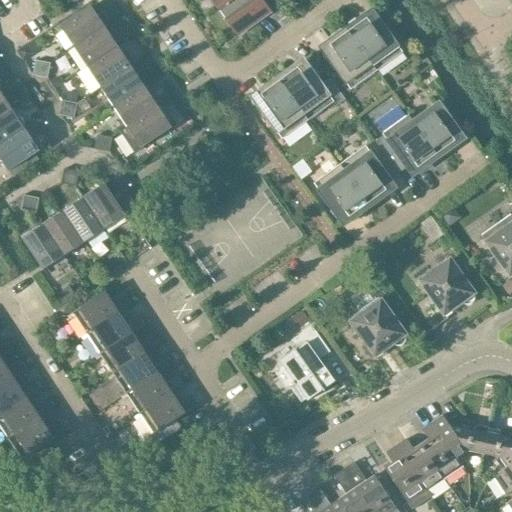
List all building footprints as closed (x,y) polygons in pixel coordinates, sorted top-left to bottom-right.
[(211,0),(237,36),(270,12),(261,0),(211,0)] [(74,48),(105,27),(102,23),(104,22),(93,7),(92,8),(91,7),(60,27),(74,48)] [(347,28),(378,71),(403,53),(374,13),(364,20),(362,17),(347,28)] [(74,48),(87,68),(118,47),(116,43),(117,42),(107,26),(105,27),(74,48)] [(351,91),(378,71),(347,28),(330,41),(332,44),(322,51),(351,91)] [(87,68),(100,88),(132,67),(129,63),(130,62),(120,46),(118,47),(87,68)] [(40,77),(43,62),(35,61),(32,75),(40,77)] [(47,78),(50,64),(43,62),(40,77),(47,78)] [(278,78),(309,121),(334,103),(337,106),(345,100),(330,79),(322,84),(306,62),(296,70),(294,67),(278,78)] [(100,88),(114,107),(145,87),(143,83),(144,82),(133,66),(132,67),(100,88)] [(282,140),(309,121),(278,78),(261,90),(263,93),(253,100),(282,140)] [(114,107),(127,128),(159,107),(156,102),(157,101),(147,86),(145,87),(114,107)] [(0,117),(14,109),(14,108),(12,109),(10,106),(12,105),(1,89),(0,89),(0,117)] [(66,117),(69,102),(62,101),(59,116),(66,117)] [(74,119),(77,104),(69,102),(66,117),(74,119)] [(409,115),(440,158),(465,139),(439,103),(417,119),(412,113),(409,115)] [(127,128),(120,132),(120,134),(121,133),(134,152),(141,148),(172,127),(169,122),(170,121),(160,106),(127,128)] [(0,146),(27,128),(26,129),(23,125),(25,125),(14,109),(0,117),(0,146)] [(383,136),(375,142),(386,158),(395,152),(411,174),(421,167),(426,163),(428,166),(440,158),(409,115),(382,134),(383,136)] [(0,146),(0,158),(8,171),(39,150),(36,145),(38,144),(27,128),(0,146)] [(101,151),(104,136),(97,135),(94,150),(101,151)] [(109,153),(112,138),(104,136),(101,151),(109,153)] [(340,165),(371,207),(397,189),(366,146),(340,165)] [(344,227),(371,207),(340,165),(313,184),(344,227)] [(77,179),(79,172),(64,169),(62,176),(77,179)] [(76,187),(77,179),(62,176),(61,184),(76,187)] [(82,197),(104,230),(125,216),(104,185),(100,188),(99,187),(82,197)] [(175,210),(180,207),(167,188),(147,202),(159,220),(175,210)] [(37,206),(39,198),(24,195),(22,203),(37,206)] [(84,243),(104,230),(82,197),(83,199),(80,202),(79,200),(63,211),(84,243)] [(35,214),(37,206),(22,203),(21,210),(35,214)] [(452,206),(440,215),(448,227),(460,218),(452,206)] [(64,256),(84,243),(63,211),(63,212),(59,215),(58,213),(42,224),(64,256)] [(511,217),(511,215),(481,236),(510,276),(511,274),(511,217)] [(43,270),(64,256),(42,224),(43,226),(40,228),(39,226),(23,237),(24,239),(23,239),(43,270)] [(473,294),(450,261),(432,273),(429,270),(418,278),(444,315),(461,302),(465,305),(469,305),(473,302),(474,298),(473,294)] [(63,292),(56,296),(63,306),(69,301),(63,292)] [(118,313),(131,305),(127,298),(114,307),(104,292),(68,317),(70,319),(74,316),(86,333),(86,334),(118,313)] [(400,346),(404,343),(406,339),(404,335),(378,298),(349,319),(375,356),(392,344),(396,346),(400,346)] [(301,311),(291,318),(298,327),(308,319),(301,311)] [(127,327),(118,313),(86,334),(86,333),(81,337),(83,340),(88,336),(100,354),(131,333),(145,324),(140,318),(127,327)] [(330,352),(312,326),(291,341),(297,350),(296,351),(295,349),(294,350),(295,352),(294,353),(294,352),(279,362),(293,382),(291,384),(292,386),(291,387),(291,386),(290,387),(301,403),(306,399),(307,401),(321,391),(322,390),(324,392),(325,391),(324,389),(335,381),(319,360),(330,352)] [(140,347),(131,333),(100,354),(95,357),(97,360),(102,357),(113,374),(144,353),(145,353),(158,344),(154,338),(140,347)] [(0,348),(0,358),(13,349),(9,343),(0,348)] [(154,367),(145,353),(144,353),(113,374),(108,377),(110,380),(115,377),(126,394),(127,394),(158,373),(172,364),(167,358),(154,367)] [(9,372),(0,358),(0,386),(13,378),(27,369),(22,363),(9,372)] [(167,387),(158,373),(127,394),(126,394),(121,397),(123,400),(128,396),(140,414),(171,393),(185,384),(180,378),(167,387)] [(22,392),(13,378),(0,386),(0,415),(26,398),(40,389),(36,383),(22,392)] [(180,407),(171,393),(140,414),(135,417),(136,420),(141,416),(154,434),(198,404),(194,398),(180,407)] [(35,412),(26,398),(0,415),(0,426),(8,439),(40,418),(53,409),(49,403),(35,412)] [(432,422),(462,467),(463,466),(457,458),(466,451),(483,455),(488,428),(475,425),(474,430),(448,425),(441,415),(432,422)] [(8,439),(0,444),(0,445),(13,465),(67,430),(62,423),(49,432),(40,418),(8,439)] [(444,479),(462,467),(432,422),(421,428),(428,439),(421,444),(444,479)] [(497,474),(511,464),(511,437),(499,435),(500,430),(488,428),(483,455),(499,458),(505,468),(497,473),(497,474)] [(396,446),(426,491),(444,479),(421,444),(413,449),(406,439),(396,446)] [(126,444),(116,450),(123,460),(132,454),(126,444)] [(393,463),(385,469),(408,503),(412,510),(430,497),(426,491),(396,446),(386,452),(393,463)] [(344,469),(372,511),(399,511),(377,479),(369,484),(354,462),(344,469)] [(511,464),(497,474),(510,492),(511,490),(511,464)] [(345,511),(372,511),(344,469),(334,476),(349,498),(340,504),(345,511)] [(345,511),(340,504),(333,508),(318,486),(308,493),(320,511),(345,511)] [(320,511),(308,493),(298,500),(306,511),(320,511)]
